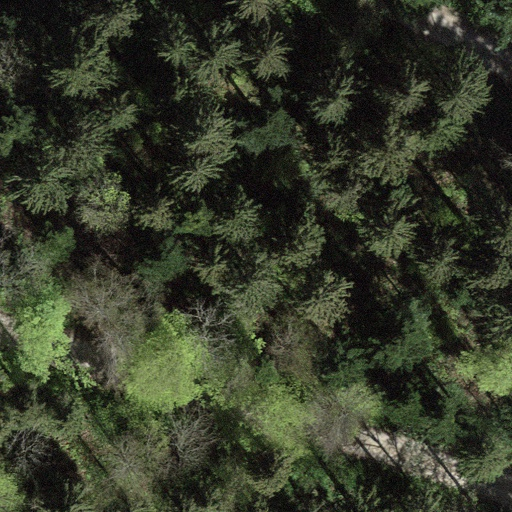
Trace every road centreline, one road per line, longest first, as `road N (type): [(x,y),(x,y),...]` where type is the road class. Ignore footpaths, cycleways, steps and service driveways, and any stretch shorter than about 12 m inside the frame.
road 1 (track): [(511,483),(421,448),(0,335)]
road 2 (track): [(396,0),(511,66)]
